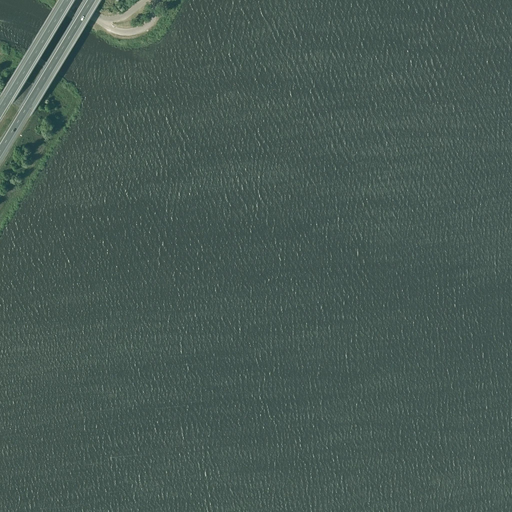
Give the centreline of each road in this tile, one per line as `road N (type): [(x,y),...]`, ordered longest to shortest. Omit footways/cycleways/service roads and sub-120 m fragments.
road 1 (motorway): [(0,150),(91,0)]
road 2 (motorway): [(67,0),(0,111)]
